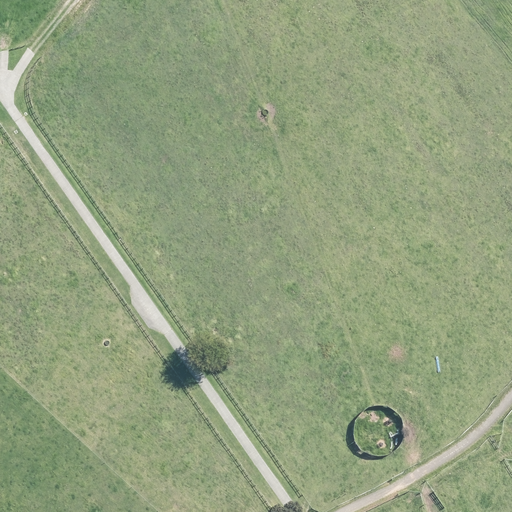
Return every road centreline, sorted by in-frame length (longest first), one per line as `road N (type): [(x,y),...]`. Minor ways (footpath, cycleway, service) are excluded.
road 1 (track): [(302,511),(0,89)]
road 2 (track): [(344,511),(455,452),(511,398)]
road 3 (track): [(6,98),(82,0)]
